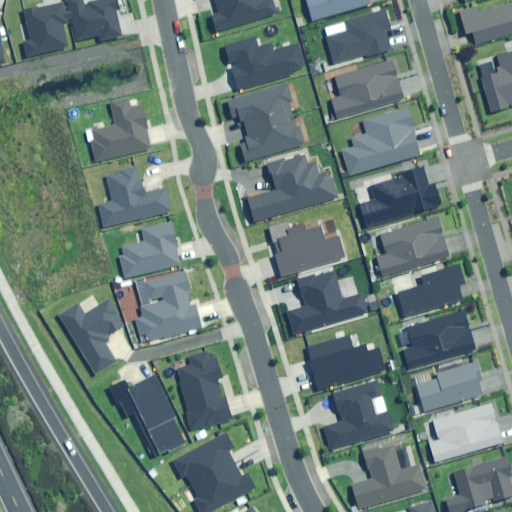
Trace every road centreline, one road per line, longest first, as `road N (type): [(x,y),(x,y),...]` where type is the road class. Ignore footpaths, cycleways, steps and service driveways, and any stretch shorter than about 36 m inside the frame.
road 1 (residential): [(317,511),(286,442),(235,273),(209,221),(203,148),(164,0)]
road 2 (primary): [(0,323),(111,511)]
road 3 (residential): [(466,160),(511,322)]
road 4 (residential): [(419,0),(466,160)]
